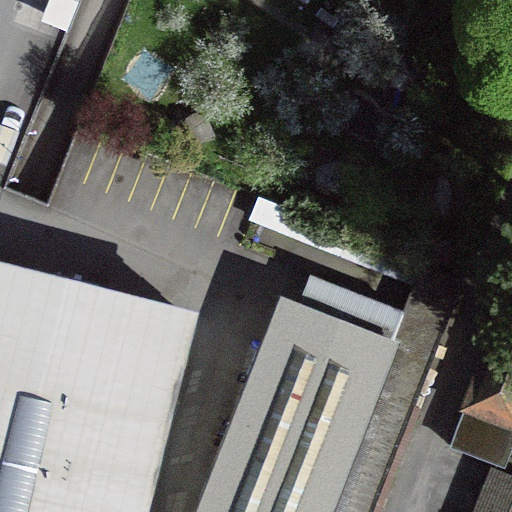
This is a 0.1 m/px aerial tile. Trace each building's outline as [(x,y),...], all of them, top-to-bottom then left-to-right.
[(81,38),(95,0),(59,0),(50,27),(81,38)] [(0,272),(0,511),(143,511),(192,320),(97,296),(99,287),(55,276),(52,285),(0,272)] [(369,511),(421,380),(429,359),(394,345),(390,344),(402,313),(313,278),(301,309),(285,302),(202,511),(369,511)] [(502,318),(467,408),(511,424),(511,308),(509,308),(505,319),(502,318)] [(476,511),(511,511),(511,478),(493,471),(476,511)]
